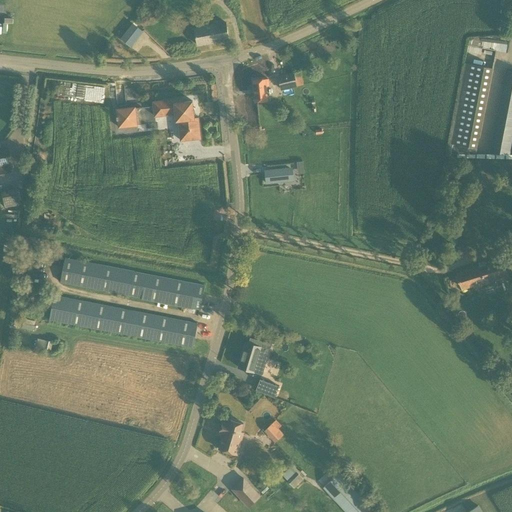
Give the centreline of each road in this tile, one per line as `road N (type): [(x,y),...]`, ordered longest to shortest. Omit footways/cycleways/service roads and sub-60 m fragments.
road 1 (unclassified): [(139,511),(184,451),(238,233)]
road 2 (unclassified): [(498,245),(454,268),(420,271),(238,233)]
road 3 (unclassified): [(0,59),(128,71),(224,59)]
road 4 (unclassified): [(238,233),(224,59)]
road 5 (unclassified): [(224,59),(371,0)]
